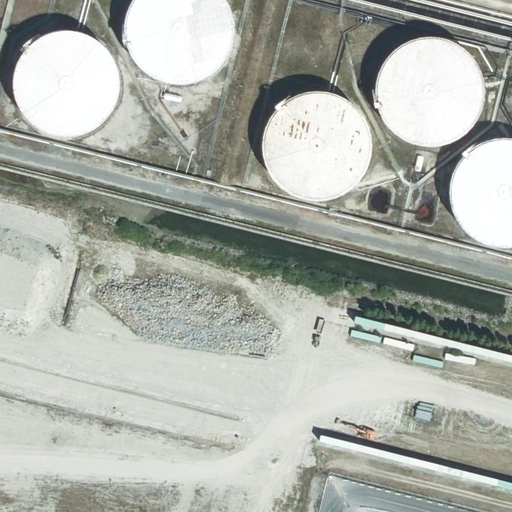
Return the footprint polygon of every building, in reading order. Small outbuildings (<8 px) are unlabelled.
[(129,8),(127,14),(127,15),(125,22),(125,25),(125,36),(126,41),(128,49),(129,52),(132,58),(135,62),(140,68),(146,74),(153,78),(157,81),(165,83),(168,84),(176,85),(180,85),(186,85),(193,84),(197,83),(202,81),(208,78),(211,76),(216,72),(221,67),(224,63),(226,60),(230,53),(232,49),(233,44),(235,37),(235,33),(235,25),(234,19),(232,12),(230,6),(227,1),(226,0),(133,0),(132,3),(129,8)] [(16,60),(13,66),(13,68),(12,68),(11,73),(10,79),(10,84),(10,90),(11,96),(13,102),(15,108),(17,112),(19,114),(22,119),(26,124),(32,128),(38,133),(43,135),(51,138),(55,139),(63,140),(71,139),(78,138),(83,137),(87,135),(94,132),(98,129),(103,125),(105,123),(110,117),(113,113),(115,107),(117,103),(118,99),(120,93),(120,90),(120,85),(120,79),(119,73),(117,66),(115,62),(112,56),(108,50),(104,45),(100,42),(94,38),(91,36),(82,32),(78,31),(72,30),(68,30),(60,30),(54,31),(48,32),(43,34),(40,36),(36,38),(30,42),(26,46),(23,49),(21,52),(17,57),(16,60)] [(379,70),(377,75),(376,76),(375,80),(374,86),(374,89),(374,98),(375,105),(376,109),(378,113),(382,121),(384,125),(387,128),(390,131),(394,135),(398,138),(406,142),(413,145),(418,146),(424,147),(433,147),(442,146),(447,144),(453,141),(457,140),(462,136),(468,130),(471,127),(475,122),(478,116),(480,111),(482,103),(483,96),(484,91),(483,85),(482,78),(480,73),(478,69),(475,64),(471,58),(464,51),(459,47),(455,44),(449,41),(445,40),(441,39),(434,38),(424,38),(417,39),(413,40),(406,42),(402,44),(398,47),(392,52),(385,59),(382,64),(379,70)] [(268,123),(265,129),(265,130),(264,134),(263,141),(263,149),(263,153),(264,159),(266,165),(268,169),(271,175),(275,181),(279,185),(283,189),(286,192),(293,196),(297,198),(305,201),(315,202),(319,202),(325,202),(330,201),(335,200),(338,199),(346,195),(350,193),(356,188),(359,185),(363,181),(366,177),(369,171),(372,163),(373,159),(375,151),(375,141),(374,137),(372,128),(368,120),(365,115),(362,111),(360,109),(355,103),(352,101),(346,97),(341,95),(336,93),(331,91),(324,90),(314,90),(308,91),(303,93),(295,95),(293,97),(286,101),(283,103),(277,109),(271,117),(268,123)] [(451,173),(450,174),(450,176),(448,181),(447,188),(447,196),(449,207),(451,214),(452,217),(455,222),(457,225),(461,230),(464,233),(467,236),(470,239),(476,242),(481,245),(486,246),(491,248),(498,249),(504,249),(511,248),(511,137),(511,138),(505,137),(501,137),(493,138),(486,140),(480,142),(477,144),(472,147),(468,150),(463,154),(459,158),(456,162),(453,168),(451,173)]
